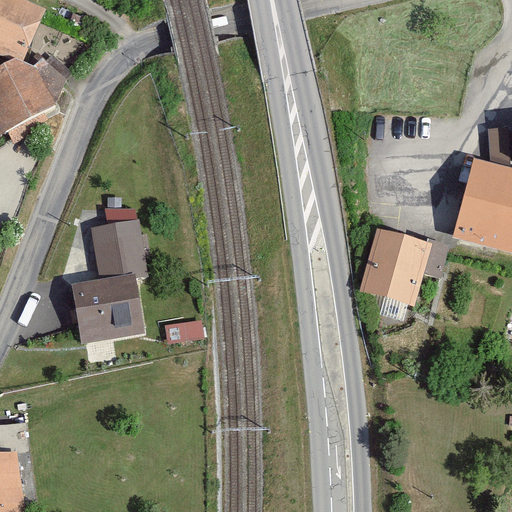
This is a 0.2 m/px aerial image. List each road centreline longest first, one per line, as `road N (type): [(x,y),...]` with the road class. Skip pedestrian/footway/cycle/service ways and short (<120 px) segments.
road 1 (unclassified): [(0,340),(100,85),(131,55),(170,40),(328,0)]
road 2 (primary): [(272,0),(328,322),(340,511)]
